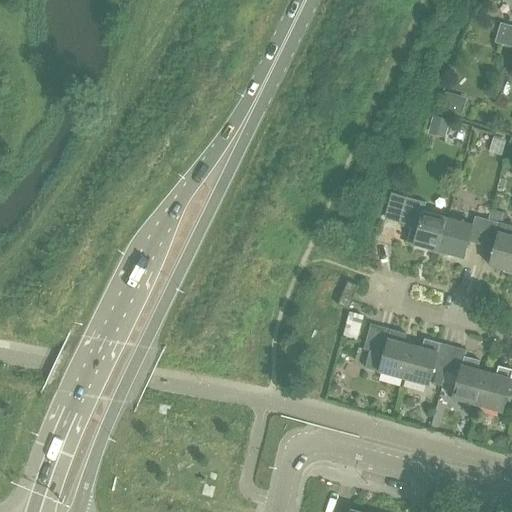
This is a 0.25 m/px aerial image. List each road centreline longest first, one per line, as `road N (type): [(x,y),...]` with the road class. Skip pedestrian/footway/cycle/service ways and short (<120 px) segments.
road 1 (primary): [(274,70),(135,262),(33,511)]
road 2 (primary): [(77,511),(137,356),(274,70)]
road 3 (secondary): [(511,494),(323,443),(301,444),(288,455)]
road 4 (residential): [(511,331),(376,294)]
